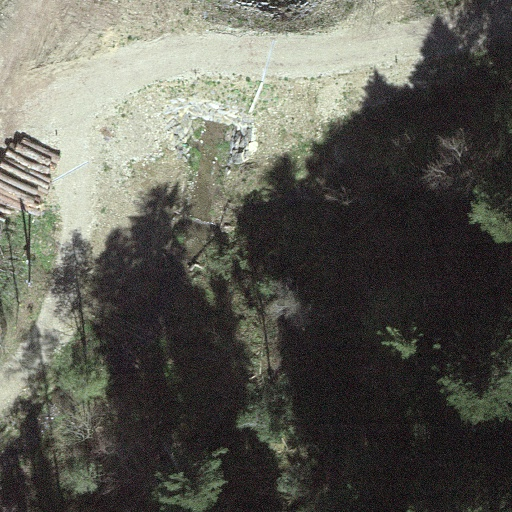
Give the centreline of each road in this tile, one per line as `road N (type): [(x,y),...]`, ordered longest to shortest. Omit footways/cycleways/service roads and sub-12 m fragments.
road 1 (track): [(511,15),(373,52),(163,61),(72,113)]
road 2 (track): [(0,77),(39,85),(72,113),(77,201),(71,280),(46,344),(0,389)]
